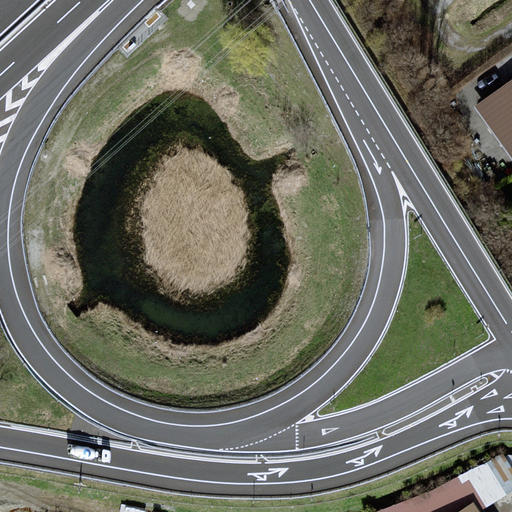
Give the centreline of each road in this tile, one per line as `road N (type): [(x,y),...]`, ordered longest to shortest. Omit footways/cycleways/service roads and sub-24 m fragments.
road 1 (motorway): [(0,439),(197,473),(293,474),(387,450),(511,396)]
road 2 (motorway): [(375,108),(393,241),(374,323),(342,368),(296,406),(206,434)]
road 3 (motorway): [(511,342),(361,421),(296,436),(206,434)]
road 4 (motorway): [(206,434),(141,425),(72,389),(24,331),(0,251)]
road 5 (motorway): [(0,238),(20,143),(115,0)]
road 6 (tertiary): [(375,108),(511,329)]
road 7 (tertiary): [(309,0),(375,108)]
